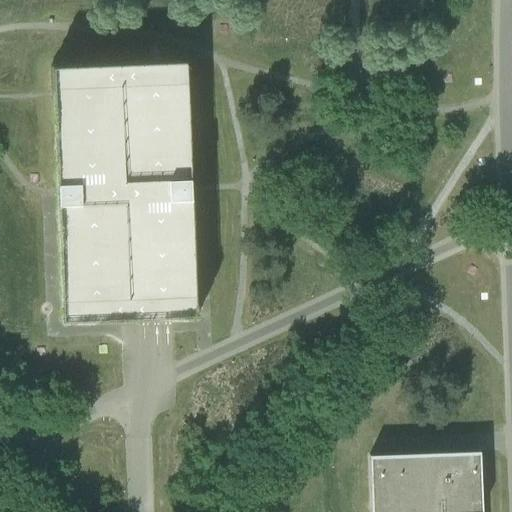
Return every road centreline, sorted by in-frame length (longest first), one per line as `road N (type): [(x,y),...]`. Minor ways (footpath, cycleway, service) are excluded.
road 1 (unclassified): [(507,218),(136,397)]
road 2 (unclassified): [(506,0),(507,218)]
road 3 (unclassified): [(136,397),(0,433)]
